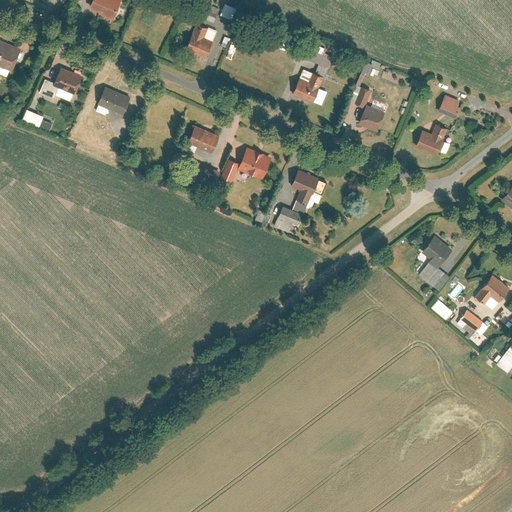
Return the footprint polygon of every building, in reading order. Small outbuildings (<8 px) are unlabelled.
[(88,0),(86,7),(110,18),(118,0),(88,0)] [(205,3),(198,16),(212,23),(218,10),(205,3)] [(218,15),(231,21),(236,10),(223,5),(218,15)] [(206,30),(196,25),(185,48),(204,57),(210,44),(201,40),(206,30)] [(233,57),(240,32),(234,30),(227,55),(233,57)] [(0,75),(3,77),(6,71),(9,72),(18,54),(0,45),(0,75)] [(308,45),(302,59),(326,69),(332,54),(308,45)] [(370,62),(364,60),(361,69),(376,74),(380,62),(371,59),(370,62)] [(43,79),(38,92),(53,99),(54,95),(67,101),(70,93),(72,94),(79,78),(57,69),(52,82),(43,79)] [(319,89),(315,87),(320,76),(311,72),(306,83),(298,79),(291,94),(313,104),(319,89)] [(103,88),(95,105),(121,116),(128,99),(103,88)] [(359,88),(353,104),(363,108),(369,91),(359,88)] [(443,97),(436,112),(453,120),(460,104),(443,97)] [(382,118),(379,117),(383,108),(372,103),(368,112),(363,109),(356,125),(375,133),(382,118)] [(43,117),(26,110),(22,120),(39,127),(43,117)] [(91,123),(85,137),(110,147),(116,134),(91,123)] [(421,130),(414,146),(435,156),(443,139),(440,138),(444,130),(434,125),(430,134),(421,130)] [(194,127),(187,141),(211,153),(218,138),(194,127)] [(246,149),(240,165),(262,174),(268,158),(246,149)] [(193,160),(187,174),(213,187),(220,173),(193,160)] [(303,205),(305,200),(317,205),(320,197),(311,193),(318,178),(297,170),(289,188),(298,191),(294,201),(303,205)] [(511,184),(499,201),(511,211),(511,184)] [(280,207),(275,219),(294,227),(299,215),(280,207)] [(270,216),(258,211),(254,220),(266,225),(270,216)] [(416,256),(432,267),(421,281),(434,292),(447,275),(436,267),(447,252),(430,238),(416,256)] [(438,296),(442,299),(458,279),(453,276),(438,296)] [(478,289),(480,291),(474,298),(487,309),(493,301),(496,304),(507,291),(489,276),(478,289)] [(454,298),(460,285),(455,283),(449,295),(454,298)] [(437,301),(431,308),(444,320),(451,312),(437,301)] [(467,310),(458,321),(478,337),(487,325),(467,310)] [(511,344),(503,356),(493,347),(485,357),(496,367),(497,366),(504,371),(511,361),(511,344)]
